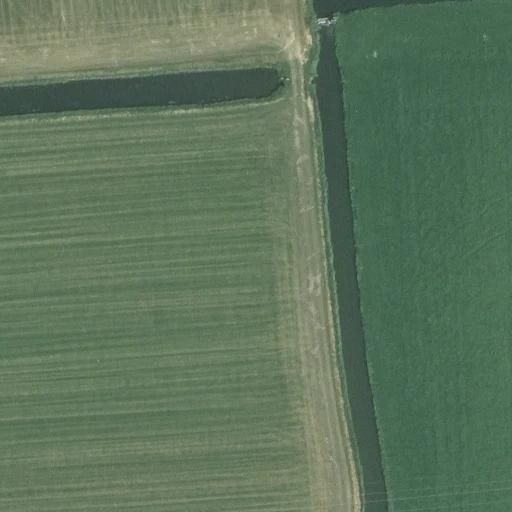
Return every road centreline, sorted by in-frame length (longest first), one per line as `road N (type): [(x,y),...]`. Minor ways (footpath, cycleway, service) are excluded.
road 1 (track): [(293,49),(333,469),(326,511)]
road 2 (track): [(289,0),(293,49),(263,39),(25,58)]
